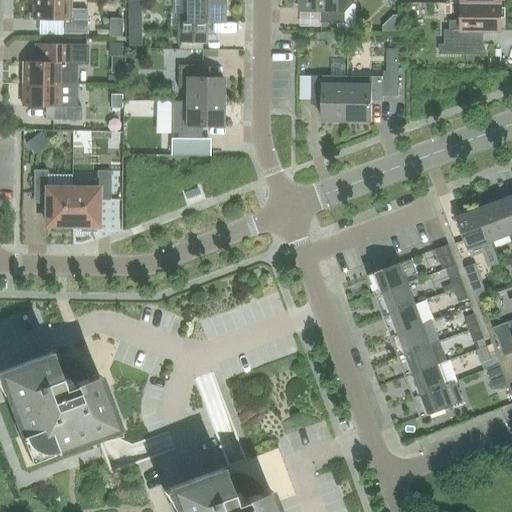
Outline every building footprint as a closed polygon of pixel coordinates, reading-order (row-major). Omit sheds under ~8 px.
[(69,10),(69,0),(33,0),(33,20),(62,21),(62,34),(86,34),(87,10),(69,10)] [(223,23),(223,0),(185,0),(186,14),(178,13),(177,42),(202,42),(202,23),(223,23)] [(352,0),(299,0),(300,11),(321,12),(321,23),(345,24),(345,13),(352,5),(352,0)] [(501,31),(501,4),(461,4),(461,21),(449,21),(449,30),(444,30),(444,45),(439,45),(439,55),(479,55),(479,31),(501,31)] [(133,37),(134,21),(123,21),(122,37),(133,37)] [(23,62),(23,84),(59,85),(59,79),(75,79),(76,64),(85,64),(86,47),(39,46),(39,62),(23,62)] [(222,102),(223,78),(201,78),(202,66),(178,66),(177,88),(185,88),(185,102),(222,102)] [(347,84),(348,84),(348,77),(311,76),(311,100),(322,101),(322,122),(347,122),(347,84)] [(383,101),(383,77),(371,77),(371,85),(348,84),(347,84),(347,122),(371,122),(371,101),(383,101)] [(59,107),(59,85),(23,84),(22,107),(52,107),(51,120),(81,120),(81,107),(59,107)] [(155,109),(176,108),(175,93),(154,93),(155,109)] [(222,127),(222,102),(185,102),(185,126),(177,126),(177,140),(201,140),(201,127),(222,127)] [(174,140),(174,155),(203,155),(203,140),(201,140),(177,140),(174,140)] [(71,225),(71,189),(47,189),(47,171),(33,170),(33,200),(46,200),(46,225),(71,225)] [(71,189),(71,225),(96,226),(97,200),(110,201),(110,171),(96,171),(96,189),(71,189)] [(197,188),(184,193),(186,199),(200,195),(197,188)] [(511,234),(511,196),(499,201),(511,234)] [(490,242),(511,234),(499,201),(478,209),(490,242)] [(468,250),(490,242),(478,209),(456,218),(468,250)] [(443,271),(456,266),(448,245),(435,250),(443,271)] [(375,296),(407,284),(400,263),(368,275),(375,296)] [(463,268),(476,301),(487,297),(475,264),(463,268)] [(453,290),(463,286),(459,274),(449,277),(453,290)] [(383,316),(415,304),(407,284),(375,296),(383,316)] [(458,302),(468,299),(463,286),(453,290),(458,302)] [(391,336),(422,325),(415,304),(383,316),(391,336)] [(469,330),(479,327),(474,314),(464,318),(469,330)] [(511,320),(492,328),(503,357),(511,353),(511,320)] [(398,357),(430,345),(422,325),(391,336),(398,357)] [(486,347),(483,339),(479,327),(469,330),(473,343),(474,342),(477,350),(486,347)] [(406,377),(438,365),(447,362),(439,341),(430,345),(398,357),(406,377)] [(494,367),(491,360),(486,347),(477,350),(476,350),(481,363),(484,362),(486,370),(494,367)] [(50,353),(0,371),(0,383),(29,462),(118,429),(98,374),(78,381),(76,375),(61,381),(50,353)] [(413,397),(445,385),(438,365),(406,377),(413,397)] [(494,367),(486,370),(494,391),(507,386),(500,365),(494,367)] [(413,397),(421,418),(462,402),(455,382),(445,386),(445,385),(413,397)] [(232,496),(222,468),(167,489),(176,511),(277,511),(269,489),(249,497),(247,490),(232,496)]
